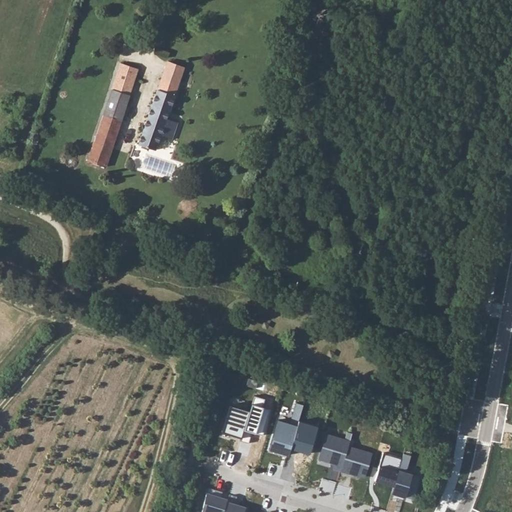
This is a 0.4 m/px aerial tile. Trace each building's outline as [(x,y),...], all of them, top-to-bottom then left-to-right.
[(87,160),(106,166),(137,68),(120,62),(87,160)] [(179,83),(161,77),(150,111),(139,144),(155,149),(161,134),(172,138),(178,121),(166,117),(168,111),(169,111),(179,83)] [(240,436),(239,441),(247,443),(251,432),(261,435),(269,409),(261,407),(263,399),(253,395),(248,410),(240,436)] [(302,404),(295,402),(291,415),(298,417),(302,404)] [(229,404),(221,432),(231,435),(232,434),(240,436),(248,410),(229,404)] [(277,419),(268,449),(287,455),(289,448),(296,424),(277,419)] [(289,448),(308,453),(316,426),(297,420),(296,424),(289,448)] [(325,431),(318,457),(334,462),(333,467),(340,469),(341,468),(348,444),(352,431),(347,430),(345,437),(325,431)] [(341,468),(364,475),(372,451),(348,444),(341,468)] [(382,452),(374,480),(393,485),(398,469),(400,462),(401,457),(382,452)] [(409,454),(402,452),(401,457),(400,462),(406,464),(409,454)] [(398,469),(404,471),(406,464),(400,462),(398,469)] [(393,485),(391,491),(413,498),(420,476),(404,471),(398,469),(393,485)] [(205,494),(199,511),(222,511),(226,501),(220,499),(221,493),(208,489),(206,495),(205,494)] [(243,511),(245,509),(233,505),(236,497),(228,495),(226,501),(222,511),(243,511)]
